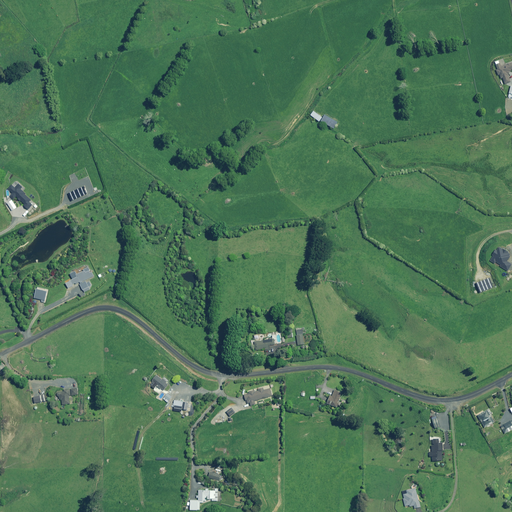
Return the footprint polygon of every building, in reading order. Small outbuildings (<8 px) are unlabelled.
[(508,75),(510,71),(511,71),(511,70),(511,69),(511,62),(501,66),(499,61),(495,62),(501,79),(502,79),(504,84),(510,82),(508,75)] [(322,117),(313,111),(310,115),(319,121),(322,117)] [(337,122),(325,115),(321,121),(334,128),(337,122)] [(15,187),(12,185),(8,190),(26,204),(24,206),(29,210),(33,204),(30,202),(32,199),(26,194),(27,193),(21,189),(23,187),(18,184),(15,187)] [(17,208),(12,200),(7,203),(12,211),(17,208)] [(76,284),(80,282),(81,284),(80,284),(84,292),(89,289),(89,287),(92,286),(90,282),(86,283),(85,281),(83,282),(82,281),(94,276),(92,272),(91,273),(88,268),(84,270),(85,271),(77,275),(76,272),(71,274),(73,279),(70,281),(72,285),(76,283),(76,284)] [(47,291),(37,289),(35,298),(42,300),(42,302),(44,302),(47,291)] [(275,345),(274,339),(255,341),(256,350),(265,348),(265,351),(270,351),(270,345),(275,345)] [(162,380),(157,375),(153,380),(156,382),(152,387),(155,389),(157,386),(161,389),(161,388),(164,390),(168,385),(166,383),(167,382),(163,379),(162,380)] [(78,395),(77,388),(64,390),(64,391),(57,392),(57,396),(59,396),(59,399),(61,400),(62,405),(70,404),(69,395),(78,395)] [(264,390),(263,388),(257,389),(258,391),(255,392),(254,390),(248,392),(249,393),(244,395),(245,400),(247,400),(248,403),(250,403),(251,405),(255,404),(254,401),(272,396),(270,388),(264,390)] [(327,403),(337,407),(343,393),(335,390),(332,397),(330,396),(327,403)] [(162,401),(163,399),(168,402),(172,396),(167,393),(166,395),(161,392),(157,398),(162,401)] [(487,411),(478,416),(485,427),(494,422),(487,411)] [(511,429),(511,419),(501,426),(505,434),(511,429)] [(433,444),(432,444),(432,452),(429,452),(429,457),(433,457),(433,461),(442,461),(442,451),(443,451),(443,450),(442,443),(439,443),(439,439),(433,439),(433,444)] [(221,475),(210,472),(208,478),(219,481),(221,475)] [(420,507),(415,488),(407,490),(408,493),(404,494),(405,498),(403,499),(405,506),(409,505),(410,507),(414,505),(415,509),(420,507)] [(218,489),(215,489),(215,491),(209,491),(209,489),(206,489),(206,490),(199,490),(199,496),(196,496),(196,498),(199,498),(198,500),(190,500),(190,510),(200,510),(200,502),(204,503),(204,501),(207,501),(207,499),(212,499),(212,501),(218,501),(218,489)]
